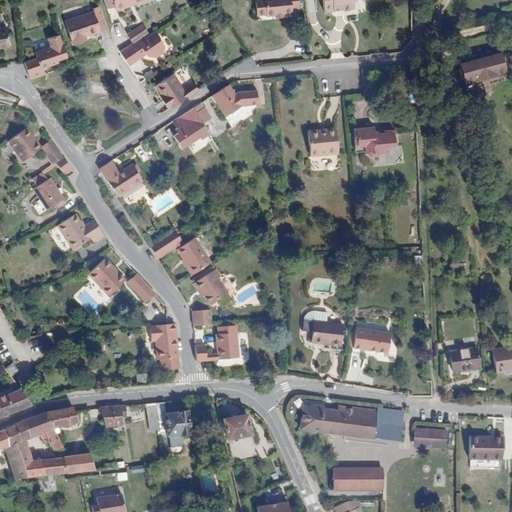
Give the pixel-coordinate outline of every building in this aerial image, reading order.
[(278,20),(287,19),(286,17),(293,16),(298,15),(297,0),(291,0),(292,2),(264,4),(264,5),(256,6),(257,16),(262,16),(263,21),(278,20)] [(346,15),(352,6),(354,0),(322,0),(324,17),(334,17),(334,16),(334,13),(339,12),(346,15)] [(94,29),(109,25),(102,2),(95,5),(97,12),(73,19),(79,37),(90,34),(89,31),(94,29)] [(146,21),(128,32),(135,41),(151,30),(146,21)] [(7,24),(0,25),(0,44),(9,44),(7,24)] [(137,43),(135,41),(122,49),(131,62),(143,55),(141,51),(148,47),(150,52),(160,54),(165,51),(166,44),(157,31),(137,43)] [(24,60),(25,62),(31,77),(46,72),(43,64),(56,60),(56,58),(64,55),(57,34),(47,37),(49,43),(36,48),(38,55),(24,60)] [(500,55),(487,57),(493,77),(495,76),(494,74),(505,71),(500,55)] [(487,57),(470,60),(475,80),(493,77),(487,57)] [(475,80),(470,60),(458,63),(461,80),(473,78),(474,81),(475,80)] [(163,97),(171,110),(188,99),(184,94),(172,76),(157,86),(164,96),(163,97)] [(252,118),(230,86),(214,97),(235,129),(252,118)] [(188,99),(197,94),(193,89),(184,94),(188,99)] [(211,137),(193,110),(173,123),(179,132),(172,137),(181,151),(191,146),(189,143),(201,136),(202,139),(203,141),(211,137)] [(16,159),(33,147),(18,126),(1,138),(16,159)] [(377,131),(359,132),(360,147),(365,148),(365,154),(371,161),(381,160),(383,158),(391,157),(391,151),(401,150),(399,135),(388,135),(386,137),(380,137),(377,135),(377,132),(377,131)] [(360,147),(359,132),(355,132),(357,155),(365,154),(365,148),(360,147)] [(341,157),(340,138),(324,138),(324,135),(312,136),(314,159),(341,157)] [(189,143),(191,146),(202,139),(201,136),(189,143)] [(33,147),(46,164),(51,160),(57,155),(45,139),(33,147)] [(59,172),(66,168),(57,155),(51,160),(59,172)] [(100,172),(118,199),(139,186),(133,177),(133,174),(131,169),(127,169),(116,176),(109,165),(100,172)] [(56,193),(53,188),(45,177),(43,178),(38,171),(28,178),(33,185),(30,188),(44,208),(51,204),(53,207),(62,201),(56,193)] [(17,213),(18,205),(9,204),(8,212),(17,213)] [(69,249),(85,239),(88,238),(80,227),(72,213),(53,224),(69,249)] [(87,243),(99,235),(90,220),(80,227),(88,238),(85,239),(87,243)] [(151,250),(159,262),(172,254),(170,251),(182,244),(178,237),(175,234),(151,250)] [(195,278),(214,266),(198,242),(186,250),(180,254),(195,278)] [(180,254),(186,250),(182,244),(170,251),(172,254),(178,251),(180,254)] [(121,280),(101,258),(83,275),(103,296),(121,280)] [(463,263),(449,264),(450,272),(464,271),(463,263)] [(204,292),(209,299),(214,306),(231,296),(222,280),(224,279),(219,272),(197,287),(202,294),(204,292)] [(142,302),(152,293),(132,273),(123,282),(142,302)] [(191,326),(209,325),(207,311),(189,311),(191,326)] [(330,348),(344,350),(347,329),(329,326),(331,317),(318,314),(314,314),(310,316),(308,318),(307,323),(317,324),(315,336),(314,343),(330,345),(330,348)] [(317,324),(307,323),(305,334),(315,336),(317,324)] [(161,371),(177,370),(173,325),(148,326),(150,341),(156,341),(157,361),(160,361),(161,371)] [(234,325),(218,327),(218,334),(214,334),(216,358),(237,356),(234,325)] [(389,336),(352,330),(349,350),(386,357),(389,336)] [(472,335),(448,339),(452,373),(477,369),(472,335)] [(511,343),(489,347),(493,371),(511,368),(511,343)] [(194,360),(204,360),(202,345),(193,346),(194,360)] [(2,374),(8,382),(16,376),(11,368),(2,374)] [(138,383),(148,382),(148,373),(137,373),(138,383)] [(0,422),(28,412),(17,397),(0,403),(0,422)] [(166,414),(162,401),(154,402),(158,416),(160,421),(167,419),(166,414)] [(158,416),(154,402),(142,403),(148,417),(158,416)] [(303,427),(377,441),(382,411),(356,407),(355,409),(350,408),(351,406),(342,405),(341,410),(327,408),(327,406),(314,404),(314,406),(307,405),(303,427)] [(123,422),(120,405),(111,406),(99,409),(107,425),(123,422)] [(401,445),(406,413),(382,408),(382,411),(377,441),(401,445)] [(77,425),(71,410),(52,414),(32,423),(39,439),(46,436),(49,444),(54,455),(63,452),(54,432),(77,425)] [(188,412),(166,414),(167,419),(160,421),(165,436),(184,433),(183,430),(190,429),(188,412)] [(246,419),(225,423),(230,442),(250,438),(246,419)] [(415,438),(436,441),(435,423),(417,420),(415,438)] [(39,439),(32,423),(26,426),(34,441),(39,439)] [(435,423),(436,441),(449,444),(451,426),(435,423)] [(66,459),(63,452),(54,455),(56,460),(39,465),(28,444),(34,441),(26,426),(6,434),(14,451),(20,449),(31,481),(71,473),(66,459)] [(165,436),(172,455),(176,454),(173,442),(185,440),(184,433),(165,436)] [(6,434),(0,436),(0,457),(10,452),(14,451),(6,434)] [(46,436),(39,439),(43,447),(49,444),(46,436)] [(501,440),(468,438),(466,461),(468,461),(467,470),(497,473),(497,463),(499,463),(501,440)] [(14,451),(10,452),(23,482),(31,481),(20,449),(14,451)] [(92,460),(101,459),(100,452),(90,454),(92,460)] [(71,473),(103,467),(101,459),(92,460),(90,454),(66,459),(71,473)] [(386,468),(335,472),(336,494),(387,491),(386,468)] [(3,473),(0,473),(0,486),(8,485),(3,473)] [(131,511),(127,493),(102,499),(105,511),(131,511)] [(257,506),(257,511),(293,511),(291,500),(257,506)] [(363,511),(359,503),(357,503),(346,509),(346,511),(363,511)]
